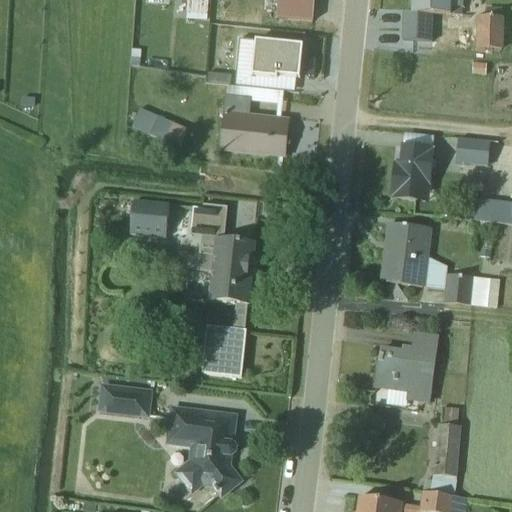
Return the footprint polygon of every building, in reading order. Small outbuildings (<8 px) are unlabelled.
[(208,0),(186,0),(185,21),(207,22),(208,0)] [(312,0),(277,0),(276,22),(311,25),(312,0)] [(411,0),(411,16),(462,17),(462,0),(411,0)] [(504,22),(476,20),(474,52),(503,53),(504,22)] [(211,83),(236,83),(238,35),(212,34),(211,83)] [(298,81),(301,49),(254,44),(251,79),(276,82),(276,79),(298,81)] [(251,102),(224,99),(218,152),(281,160),(286,123),(249,118),(251,102)] [(186,132),(139,112),(131,131),(163,145),(164,141),(179,147),(186,132)] [(402,150),(431,153),(433,140),(407,137),(403,136),(402,150)] [(456,142),(454,167),(485,170),(487,146),(456,142)] [(431,153),(402,150),(399,172),(394,171),(391,201),(428,205),(432,153),(431,153)] [(467,173),(466,186),(482,188),(484,175),(467,173)] [(511,206),(472,202),(469,223),(511,228),(511,206)] [(167,207),(132,203),(128,238),(163,241),(167,207)] [(242,343),(246,308),(247,308),(254,246),(223,242),(226,210),(202,208),(201,212),(191,211),(189,239),(199,240),(196,275),(210,276),(207,303),(234,306),(232,333),(205,329),(200,377),(240,381),(244,343),(242,343)] [(430,232),(387,227),(382,286),(442,292),(441,306),(496,311),(499,282),(445,277),(446,271),(427,263),(430,232)] [(403,404),(428,407),(436,340),(412,337),(410,356),(379,353),(375,391),(404,394),(403,404)] [(108,392),(105,413),(151,419),(154,398),(108,392)] [(236,488),(226,470),(233,421),(171,411),(164,450),(188,454),(189,466),(173,476),(188,500),(201,490),(215,491),(221,498),(236,488)] [(450,496),(460,414),(440,412),(430,494),(450,496)] [(422,497),(421,508),(358,501),(356,511),(464,511),(466,502),(422,497)]
